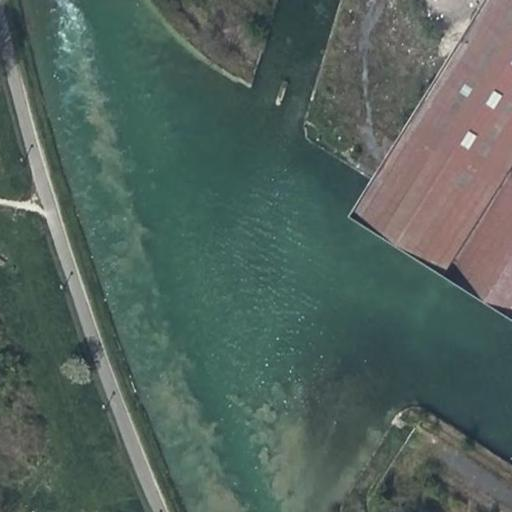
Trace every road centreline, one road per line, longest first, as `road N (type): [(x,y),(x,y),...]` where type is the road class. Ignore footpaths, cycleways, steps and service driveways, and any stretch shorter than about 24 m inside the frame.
road 1 (unknown): [(390,131),(398,148),(511,226)]
road 2 (residential): [(511,500),(405,433)]
